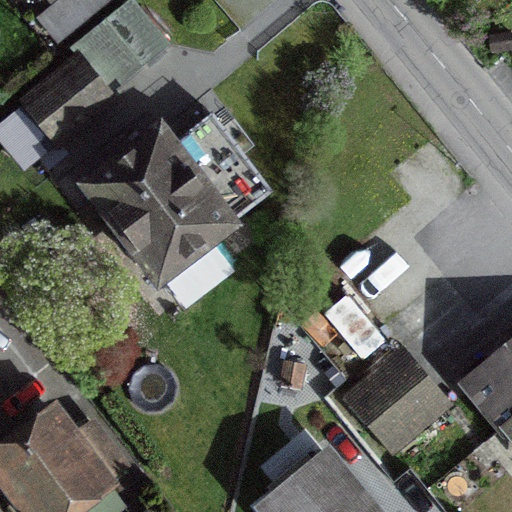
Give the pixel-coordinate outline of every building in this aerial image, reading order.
[(109,0),(64,0),(39,21),(57,43),(109,0)] [(54,141),(168,47),(129,1),(68,52),(80,66),(28,110),(54,141)] [(122,253),(131,246),(157,280),(270,195),(210,116),(168,148),(157,134),(131,154),(122,142),(104,156),(113,167),(86,188),(112,222),(104,229),(122,253)] [(511,348),(466,387),(506,436),(510,433),(511,435),(511,348)] [(397,355),(343,400),(390,456),(444,410),(397,355)] [(0,453),(0,478),(25,511),(70,511),(105,486),(52,415),(0,453)] [(263,511),(264,511),(368,511),(326,459),(263,511)]
